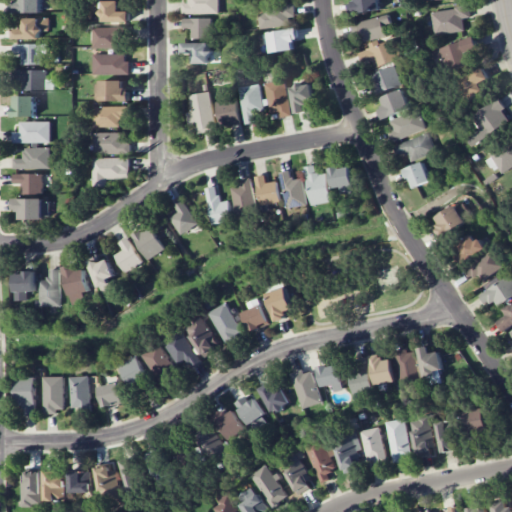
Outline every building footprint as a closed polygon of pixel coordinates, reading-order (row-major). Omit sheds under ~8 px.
[(41,13),(41,0),(18,0),(12,0),(12,13),(41,13)] [(119,0),(102,1),(102,22),(130,21),(130,11),(119,11),(119,0)] [(218,0),(188,0),(188,3),(182,3),(182,14),(219,13),(218,0)] [(355,0),(355,1),(350,2),(351,13),(380,10),(378,0),(355,0)] [(297,19),(293,2),(257,11),(261,28),(297,19)] [(464,31),(463,18),(470,17),(469,6),(431,10),(434,35),(464,31)] [(357,44),(386,36),(383,24),(390,22),(388,14),(351,23),(357,44)] [(40,38),(39,31),(49,30),(49,17),(22,18),(22,28),(12,29),(13,39),(40,38)] [(212,38),(211,17),(183,18),(183,28),(191,28),(191,38),(212,38)] [(120,48),(120,40),(125,40),(125,27),(93,27),(93,48),(120,48)] [(298,40),(297,29),(262,32),(264,44),(270,44),(271,52),(293,50),(292,41),(298,40)] [(468,61),(465,53),(479,48),(474,35),(432,52),(439,72),(468,61)] [(371,67),(399,60),(395,41),(366,48),(371,67)] [(209,43),(183,42),(183,52),(193,53),(193,64),(210,64),(210,50),(209,50),(209,43)] [(21,65),(42,64),(42,53),(46,53),(46,44),(13,44),(13,56),(21,56),(21,65)] [(93,74),(128,74),(128,53),(93,54),(93,74)] [(401,85),(396,66),(369,74),(374,94),(401,85)] [(484,91),(480,83),(489,78),(483,67),(459,80),(468,99),(484,91)] [(54,79),(47,79),(47,70),(13,70),(13,80),(22,80),(23,90),(54,90),(54,79)] [(292,115),(285,79),(264,83),(270,112),(277,111),(279,118),(292,115)] [(130,101),(130,89),(123,89),(123,81),(95,81),(95,101),(130,101)] [(310,84),(300,86),(300,84),(290,86),(296,113),(306,111),(304,102),(314,99),(310,84)] [(244,124),(258,122),(257,113),(264,112),(261,85),(240,87),(244,124)] [(385,106),(379,107),(382,118),(410,110),(404,89),(382,96),(385,106)] [(192,112),(186,113),(189,126),(195,125),(196,133),(217,129),(210,91),(189,95),(192,112)] [(13,96),(14,117),(35,116),(34,95),(13,96)] [(220,127),(240,124),(237,98),(217,101),(220,127)] [(473,115),(486,137),(511,122),(498,100),(473,115)] [(94,127),(120,127),(120,117),(131,117),(130,106),(94,107),(94,127)] [(390,121),(397,140),(426,129),(419,110),(390,121)] [(50,121),(19,121),(19,132),(13,132),(13,142),(50,142),(50,121)] [(126,133),(94,132),(94,153),(131,154),(131,142),(126,142),(126,133)] [(436,151),(429,133),(394,146),(398,157),(410,153),(413,160),(436,151)] [(50,169),(50,148),(24,147),(24,158),(14,158),(14,168),(50,169)] [(129,157),(91,158),(92,187),(108,187),(107,179),(130,178),(129,157)] [(412,188),(431,181),(424,161),(405,169),(412,188)] [(310,205),(331,202),(328,172),(316,174),(315,165),(305,166),(310,205)] [(330,169),(334,188),(342,187),(343,193),(355,190),(350,165),(330,169)] [(306,205),(302,178),(292,180),(290,170),(280,172),(286,208),(306,205)] [(43,174),(14,173),(13,184),(22,184),(22,191),(42,191),(43,174)] [(256,176),(259,205),(280,203),(277,181),(266,182),(265,175),(256,176)] [(237,219),(258,215),(251,178),(238,180),(240,186),(232,188),(237,219)] [(232,221),(230,200),(219,202),(218,186),(207,187),(211,224),(232,221)] [(21,218),(49,219),(50,199),(14,199),(13,211),(21,211),(21,218)] [(181,235),(198,224),(183,199),(174,205),(179,212),(170,217),(181,235)] [(462,204),(435,216),(440,225),(436,227),(440,237),(470,222),(462,204)] [(165,250),(150,225),(133,235),(147,260),(165,250)] [(462,263),(484,250),(474,233),(452,247),(462,263)] [(125,273),(143,263),(128,237),(118,242),(123,250),(115,255),(125,273)] [(469,279),(478,273),(482,280),(503,268),(493,251),(463,268),(469,279)] [(108,279),(115,277),(109,259),(99,262),(98,257),(89,259),(100,295),(112,291),(108,279)] [(85,269),(78,271),(76,264),(64,267),(71,305),(86,302),(84,292),(90,291),(85,269)] [(60,269),(48,269),(48,280),(39,280),(40,307),(61,307),(60,269)] [(15,272),(15,301),(28,301),(28,292),(35,292),(35,272),(15,272)] [(479,294),(485,306),(494,301),(496,305),(511,297),(511,278),(510,275),(499,280),(498,277),(483,285),(486,291),(479,294)] [(285,312),(293,309),(286,288),(267,294),(276,322),(287,318),(285,312)] [(243,333),(226,303),(209,313),(226,343),(243,333)] [(511,303),(503,309),(507,315),(498,322),(505,332),(511,327),(511,303)] [(243,312),(250,332),(270,324),(262,305),(243,312)] [(185,327),(203,357),(220,346),(201,316),(185,327)] [(199,362),(183,331),(164,340),(180,371),(199,362)] [(176,368),(158,343),(141,355),(159,380),(176,368)] [(443,373),(440,352),(430,353),(429,347),(420,348),(423,375),(443,373)] [(417,349),(397,351),(400,386),(420,384),(417,349)] [(383,360),(382,354),(372,356),(376,390),(390,388),(389,382),(395,382),(392,359),(383,360)] [(118,365),(132,390),(150,381),(136,356),(118,365)] [(352,396),(371,394),(368,358),(354,359),(355,369),(350,370),(352,396)] [(339,364),(318,367),(322,387),(332,385),(334,392),(343,390),(339,364)] [(302,409),(322,403),(311,368),(291,375),(302,409)] [(34,376),(14,377),(15,406),(23,406),(23,416),(35,415),(34,376)] [(64,412),(65,377),(45,376),(44,412),(64,412)] [(89,376),(70,376),(71,408),(90,407),(89,376)] [(104,408),(125,402),(120,382),(99,387),(104,408)] [(283,388),(276,392),(272,383),(260,388),(272,413),(291,404),(283,388)] [(256,399),(249,402),(246,396),(236,401),(252,430),(268,422),(256,399)] [(230,440),(247,429),(233,408),(216,419),(230,440)] [(467,432),(487,430),(485,408),(465,411),(467,432)] [(417,457),(436,454),(430,414),(411,418),(417,457)] [(412,457),(405,418),(386,422),(393,461),(412,457)] [(455,420),(438,421),(440,452),(457,451),(455,420)] [(361,431),(367,461),(376,459),(377,465),(387,462),(379,427),(361,431)] [(345,473),(359,469),(355,452),(362,450),(357,430),(336,435),(345,473)] [(320,483),(330,480),(328,473),(338,469),(330,447),(327,448),(323,439),(306,445),(320,483)] [(313,487),(299,459),(305,457),(299,446),(279,457),(298,495),(313,487)] [(151,455),(150,482),(167,482),(168,455),(151,455)] [(120,460),(130,491),(144,487),(134,456),(120,460)] [(274,478),(265,464),(250,474),(272,508),(288,497),(275,478),(274,478)] [(111,471),(110,466),(96,467),(99,501),(119,500),(117,470),(111,471)] [(63,470),(44,471),(45,501),(56,501),(56,495),(64,495),(63,470)] [(90,493),(91,471),(70,470),(69,492),(90,493)] [(41,472),(21,472),(22,506),(41,505),(41,472)] [(268,511),(252,487),(236,497),(245,511),(268,511)] [(212,508),(214,511),(239,511),(226,490),(215,496),(220,504),(212,508)] [(492,503),(493,511),(510,511),(510,500),(492,503)]
